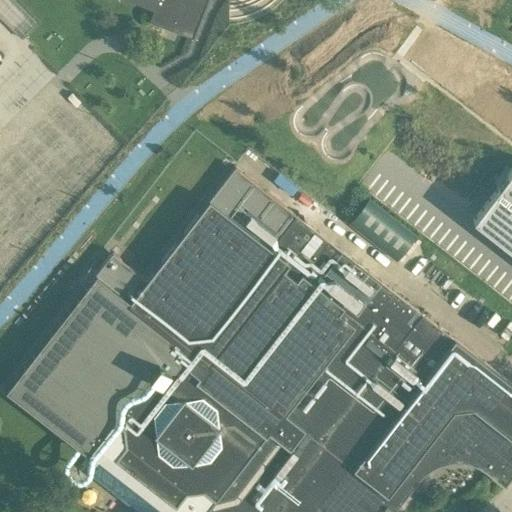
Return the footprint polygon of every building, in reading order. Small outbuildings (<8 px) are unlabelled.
[(36,23),(12,0),(0,0),(0,17),(20,38),(25,33),(36,23)] [(132,0),(153,8),(148,20),(192,37),(205,0),(132,0)] [(511,164),(471,216),(511,248),(511,164)] [(484,469),(503,484),(511,472),(511,382),(453,337),(421,312),(234,165),(146,278),(110,250),(4,388),(72,440),(84,450),(110,416),(123,426),(125,444),(115,457),(174,503),(184,490),(202,488),(212,496),(199,511),(379,511),(381,510),(383,508),(386,506),(393,511),(396,511),(397,511),(393,508),(417,478),(420,474),(423,471),(427,469),(431,466),(434,464),(438,462),(443,461),(447,460),(451,460),(456,460),(460,460),(464,460),(469,461),(473,463),(477,464),(481,467),(484,469)] [(348,221),(396,259),(415,234),(368,197),(348,221)]
